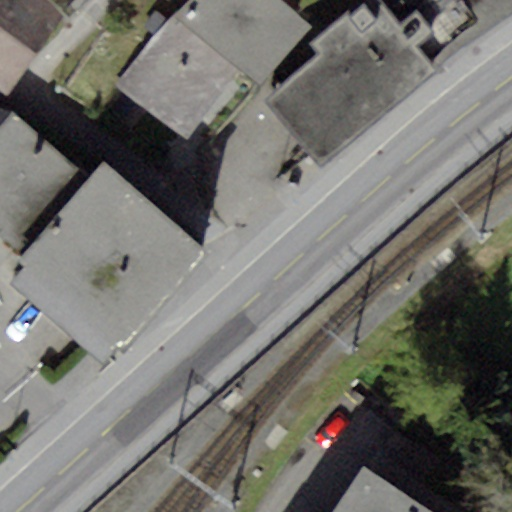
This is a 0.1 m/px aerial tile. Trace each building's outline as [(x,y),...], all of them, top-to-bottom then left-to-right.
[(71,25),(38,0),(0,0),(0,91),(4,95),(27,66),(35,72),(71,25)] [(52,0),(72,20),(92,0),(52,0)] [(311,28),(278,0),(189,0),(171,20),(246,80),(253,85),(311,28)] [(511,0),(377,0),(383,7),(372,14),(363,4),(351,16),(347,12),(312,42),(322,56),(265,105),(322,169),(438,71),(511,20),(511,0)] [(246,80),(171,20),(112,85),(190,143),(246,80)] [(0,128),(13,114),(0,108),(0,128)] [(88,179),(13,114),(0,128),(0,236),(26,259),(8,280),(106,365),(205,250),(103,162),(88,179)] [(335,511),(433,511),(366,467),(335,511)]
